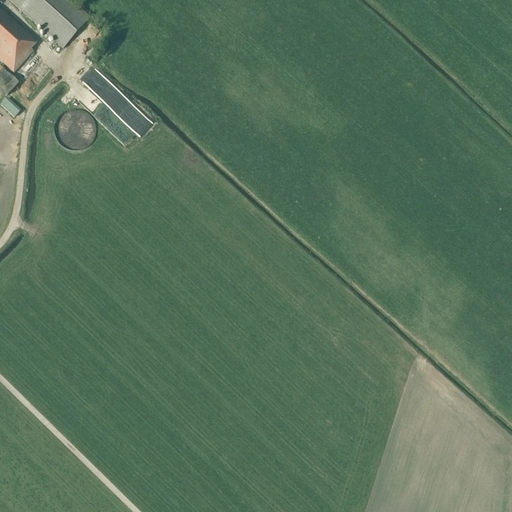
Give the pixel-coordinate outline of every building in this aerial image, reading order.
[(7,0),(62,50),(76,34),(90,20),(67,0),(7,0)] [(0,13),(0,62),(12,74),(32,53),(30,50),(36,45),(1,12),(0,13)] [(18,85),(6,73),(0,79),(0,89),(7,96),(18,85)] [(6,98),(1,104),(15,117),(20,112),(6,98)] [(80,111),(75,110),(69,111),(64,113),(60,116),(56,121),(54,126),(54,131),(54,137),(56,142),(60,146),(64,149),(69,151),(75,152),(80,151),(85,149),(89,146),(93,142),(95,137),(96,131),(95,126),(93,121),(89,116),(85,113),(80,111)] [(110,132),(125,145),(134,134),(119,121),(110,132)]
